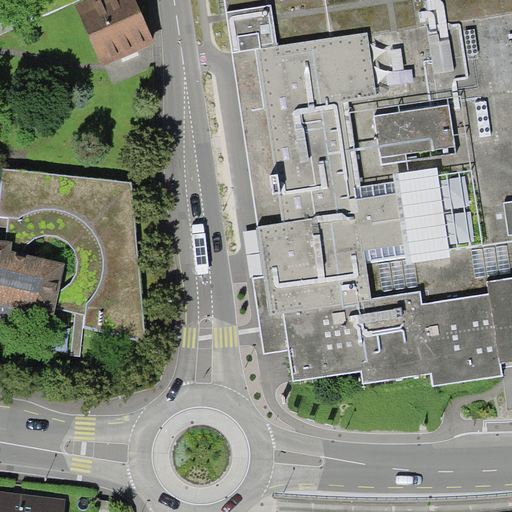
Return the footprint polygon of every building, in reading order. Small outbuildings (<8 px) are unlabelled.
[(75,5),(85,0),(24,0),(34,20),(74,2),(75,5)] [(85,0),(75,5),(102,65),(155,42),(136,0),(85,0)] [(511,0),(222,0),(244,147),(263,277),(253,279),(264,353),(289,349),(294,380),(361,370),(363,383),(432,373),(433,386),(502,375),(501,367),(511,365),(511,0)] [(132,183),(2,168),(0,192),(0,340),(80,356),(83,327),(143,339),(132,183)] [(63,511),(65,499),(0,491),(0,511),(63,511)]
